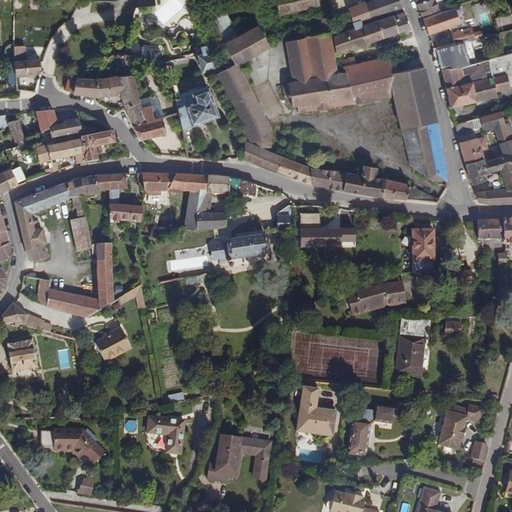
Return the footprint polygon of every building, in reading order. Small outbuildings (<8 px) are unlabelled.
[(320,2),(319,0),(278,0),(282,12),(320,2)] [(374,13),(403,4),(401,0),(366,0),(364,1),(363,0),(361,0),(349,5),(355,18),(362,16),(362,18),(371,15),(371,14),(374,13)] [(440,6),(438,0),(419,0),(424,13),(440,6)] [(473,35),(468,16),(469,16),(464,2),(435,13),(425,17),(430,31),(450,23),(455,39),(473,35)] [(241,29),(228,3),(216,5),(216,6),(214,11),(225,34),(229,32),(231,34),(241,29)] [(411,26),(406,10),(396,13),(401,30),(411,26)] [(396,13),(395,11),(381,15),(379,15),(380,17),(385,35),(401,30),(396,13)] [(363,21),(379,15),(378,14),(375,15),(374,13),(371,14),(371,15),(362,18),(363,21)] [(385,35),(380,17),(379,15),(363,21),(359,23),(366,41),(385,35)] [(363,21),(362,18),(362,16),(355,18),(356,24),(359,23),(363,21)] [(269,43),(257,20),(253,21),(254,23),(241,29),(231,34),(229,32),(225,34),(232,47),(237,57),(243,55),(269,43)] [(366,41),(359,23),(356,24),(339,31),(336,33),(340,50),(366,41)] [(431,84),(425,62),(398,68),(395,55),(349,66),(340,50),(336,33),(339,31),(338,28),(325,31),(315,34),(288,38),(299,78),(292,79),(292,81),(289,82),(289,87),(291,87),(292,90),(295,90),(296,97),(302,97),(303,105),(349,98),(349,102),(359,100),(358,97),(397,93),(402,115),(395,116),(401,128),(405,127),(409,139),(426,137),(432,171),(436,174),(440,174),(440,177),(447,177),(447,179),(448,184),(451,181),(446,147),(431,84)] [(215,54),(210,41),(200,44),(206,60),(216,57),(215,54)] [(465,60),(460,41),(441,46),(446,64),(461,61),(465,60)] [(152,48),(152,45),(133,44),(133,48),(133,56),(150,57),(159,58),(160,48),(152,48)] [(24,59),(23,46),(15,47),(15,59),(24,59)] [(237,57),(232,47),(215,54),(216,57),(219,66),(237,57)] [(247,61),(243,55),(237,57),(242,65),(247,61)] [(40,73),(39,57),(24,59),(15,59),(15,67),(15,75),(40,73)] [(274,123),(242,65),(237,57),(219,66),(226,81),(256,136),(257,140),(255,144),(265,147),(260,160),(313,180),(317,181),(357,188),(355,167),(329,162),(278,148),(274,123)] [(466,79),(462,68),(461,61),(446,64),(446,66),(449,83),(466,79)] [(499,92),(497,85),(511,82),(511,81),(510,69),(466,79),(449,83),(453,102),(499,92)] [(141,87),(138,73),(133,73),(102,75),(106,90),(119,90),(131,109),(140,123),(153,118),(146,99),(143,92),(141,87)] [(106,90),(102,75),(83,75),(82,77),(80,87),(80,91),(106,90)] [(80,87),(82,77),(71,76),(70,86),(80,87)] [(219,112),(209,78),(191,83),(195,96),(182,99),(186,123),(219,112)] [(195,96),(191,83),(191,80),(178,83),(182,99),(195,96)] [(20,89),(19,97),(34,100),(35,92),(20,89)] [(173,128),(168,102),(167,100),(159,103),(156,96),(146,99),(153,118),(140,123),(140,126),(146,136),(173,128)] [(511,147),(511,132),(504,106),(483,114),(486,123),(488,125),(494,131),(499,151),(511,147)] [(60,128),(55,114),(35,116),(42,134),(49,132),(60,128)] [(82,135),(78,118),(67,117),(68,123),(67,123),(67,126),(60,128),(49,132),(53,142),(82,135)] [(10,132),(7,124),(5,119),(0,119),(0,125),(1,133),(10,132)] [(22,142),(13,121),(7,124),(10,132),(15,144),(22,142)] [(115,145),(113,130),(88,137),(80,139),(80,142),(86,164),(97,162),(95,150),(115,145)] [(487,154),(481,134),(463,139),(469,158),(487,154)] [(432,171),(426,137),(409,139),(414,160),(432,171)] [(86,164),(80,142),(47,148),(52,164),(78,159),(79,166),(86,164)] [(260,160),(265,147),(255,144),(251,142),(252,157),(260,160)] [(511,147),(499,151),(487,154),(469,158),(470,164),(476,179),(487,176),(486,171),(503,167),(507,185),(480,187),(482,194),(486,196),(491,199),(496,199),(511,198),(511,147)] [(9,151),(12,160),(22,158),(20,148),(9,151)] [(442,190),(416,178),(411,175),(383,171),(383,166),(373,165),(373,171),(355,167),(357,188),(390,192),(398,193),(413,194),(437,196),(442,190)] [(24,188),(15,172),(3,178),(11,194),(24,188)] [(11,194),(3,178),(0,179),(0,198),(3,198),(11,194)] [(130,193),(130,179),(113,180),(114,193),(130,193)] [(171,196),(177,179),(145,179),(148,196),(171,196)] [(183,196),(189,180),(177,179),(171,196),(183,196)] [(114,193),(113,180),(108,180),(85,187),(70,192),(73,204),(75,203),(88,200),(114,193)] [(199,229),(201,221),(203,215),(206,208),(210,201),(211,181),(189,180),(183,196),(194,196),(185,235),(199,235),(199,229)] [(234,200),(234,182),(211,181),(210,201),(206,208),(203,215),(201,221),(199,229),(199,235),(222,235),(227,220),(207,218),(208,215),(217,199),(234,200)] [(282,201),(282,190),(269,184),(267,183),(251,182),(249,185),(247,185),(239,182),(234,182),(234,200),(282,201)] [(51,249),(44,230),(41,231),(36,219),(56,211),(73,204),(70,192),(63,195),(20,210),(31,257),(41,269),(54,262),(49,250),(51,249)] [(88,222),(88,200),(75,203),(75,210),(78,210),(78,223),(88,222)] [(139,241),(146,207),(115,209),(115,219),(115,246),(117,246),(117,249),(121,248),(121,234),(133,234),(133,241),(139,241)] [(291,239),(290,210),(280,210),(280,226),(274,226),(276,240),(291,239)] [(329,226),(329,210),(312,210),(312,227),(329,226)] [(18,259),(9,243),(3,221),(0,221),(0,264),(2,268),(18,259)] [(89,248),(88,222),(78,223),(73,223),(75,254),(89,254),(88,249),(89,248)] [(511,222),(502,223),(504,242),(505,249),(511,248),(511,222)] [(504,242),(502,223),(477,224),(479,242),(504,242)] [(437,266),(438,227),(416,226),(416,236),(415,270),(437,266)] [(266,259),(265,242),(218,247),(220,262),(229,261),(230,263),(266,259)] [(91,320),(119,304),(117,249),(117,246),(115,246),(89,248),(88,249),(89,254),(89,258),(94,258),(96,306),(55,302),(54,315),(56,316),(90,321),(91,320)] [(7,294),(8,285),(6,276),(0,271),(0,298),(4,297),(7,294)] [(468,284),(469,274),(457,273),(456,283),(468,284)] [(210,287),(209,279),(187,283),(188,291),(210,287)] [(54,315),(55,302),(55,287),(49,286),(47,311),(54,315)] [(406,302),(406,295),(399,296),(398,289),(383,290),(371,294),(350,298),(354,313),(372,309),(376,313),(388,310),(407,308),(406,302)] [(148,312),(144,290),(140,292),(124,301),(125,308),(139,300),(142,314),(148,312)] [(364,315),(376,313),(372,309),(354,313),(355,318),(364,315)] [(31,331),(33,321),(18,311),(6,325),(31,331)] [(467,322),(468,314),(448,313),(447,320),(467,322)] [(421,377),(424,342),(428,342),(431,321),(402,320),(397,375),(421,377)] [(50,330),(51,326),(33,321),(31,331),(49,336),(50,330)] [(459,338),(460,324),(446,323),(446,329),(445,334),(443,338),(459,338)] [(58,338),(59,332),(50,330),(49,336),(58,338)] [(126,356),(134,352),(136,351),(132,344),(125,330),(121,332),(117,335),(118,337),(99,347),(110,365),(126,356)] [(48,376),(40,347),(15,353),(21,382),(48,376)] [(335,437),(339,410),(320,408),(322,390),(306,388),(302,425),(301,432),(335,437)] [(375,422),(394,425),(396,410),(377,407),(375,422)] [(466,443),(469,433),(471,424),(483,426),(486,412),(472,408),(471,413),(456,410),(455,416),(450,415),(441,449),(464,454),(466,443)] [(183,452),(187,420),(152,416),(150,430),(171,432),(169,450),(183,452)] [(54,426),(54,417),(29,417),(28,426),(54,426)] [(369,456),(373,424),(356,421),(352,453),(369,456)] [(111,454),(88,430),(59,430),(58,450),(81,451),(86,455),(86,457),(88,458),(91,454),(100,464),(111,454)] [(41,450),(54,450),(54,432),(41,432),(41,450)] [(273,473),(277,436),(228,432),(225,463),(216,462),(215,476),(235,478),(236,470),(243,470),(245,448),(263,450),(260,472),(273,473)] [(488,463),(492,444),(482,441),(477,461),(488,463)] [(79,495),(92,497),(95,481),(82,479),(79,495)] [(452,511),(442,509),(447,491),(430,485),(422,511),(452,511)] [(366,506),(367,497),(364,497),(364,494),(346,491),(346,493),(336,491),(335,498),(332,498),(330,499),(328,502),(328,504),(329,507),(330,508),(332,509),(333,510),(333,511),(334,511),(383,511),(384,510),(366,506)]
